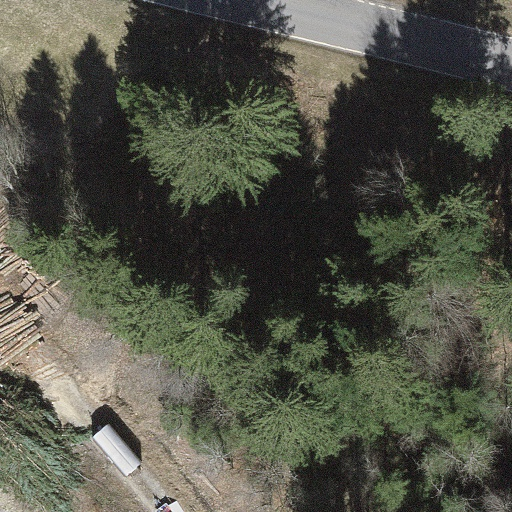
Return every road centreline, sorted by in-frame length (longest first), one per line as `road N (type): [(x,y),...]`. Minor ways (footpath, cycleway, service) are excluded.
road 1 (track): [(0,290),(189,511)]
road 2 (tertiary): [(243,0),(511,66)]
